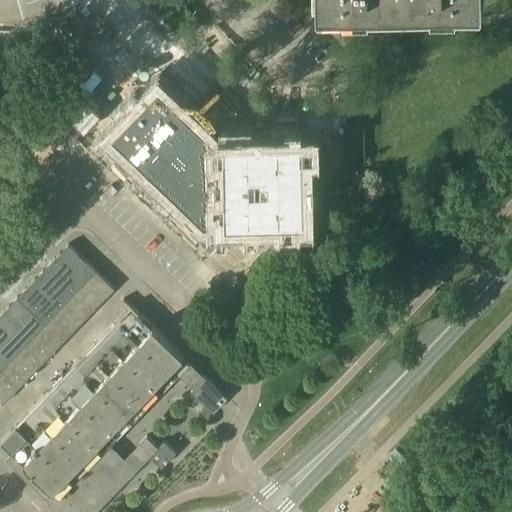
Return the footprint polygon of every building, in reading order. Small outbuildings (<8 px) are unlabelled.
[(158,82),(111,130),(204,219),(306,217),(304,137),(217,139),(158,82)] [(0,400),(2,402),(87,315),(113,288),(67,244),(0,312),(0,400)] [(95,444),(166,370),(167,371),(168,369),(180,356),(181,357),(182,355),(130,304),(0,438),(0,440),(73,511),(79,511),(121,469),(95,444)] [(226,397),(203,375),(190,389),(212,411),(226,397)] [(175,452),(163,441),(157,447),(145,436),(137,444),(160,467),(175,452)]
